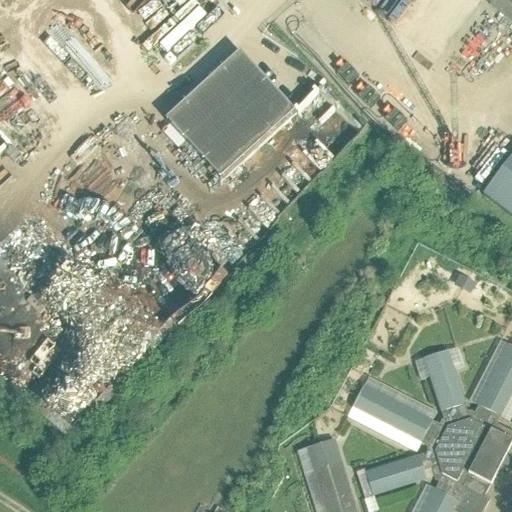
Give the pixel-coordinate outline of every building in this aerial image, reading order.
[(220,182),(294,114),(239,55),(165,123),(220,182)] [(45,184),(70,161),(64,154),(39,177),(45,184)] [(511,157),(483,196),(511,219),(511,157)] [(511,435),(497,428),(511,397),(511,352),(509,350),(475,417),(470,414),(467,415),(447,355),(423,363),(443,424),(440,425),(437,430),(362,391),(351,412),(426,451),(424,454),(425,456),(364,475),(364,473),(355,476),(364,502),(431,480),(432,484),(436,486),(423,511),(480,511),(485,503),(480,501),(487,487),(490,489),(498,473),(500,473),(503,473),(507,470),(508,467),(508,465),(507,460),(505,458),(511,444),(511,435)] [(356,511),(336,443),(297,454),(314,511),(356,511)] [(293,504),(302,501),(286,454),(261,463),(273,496),(288,491),(293,504)]
